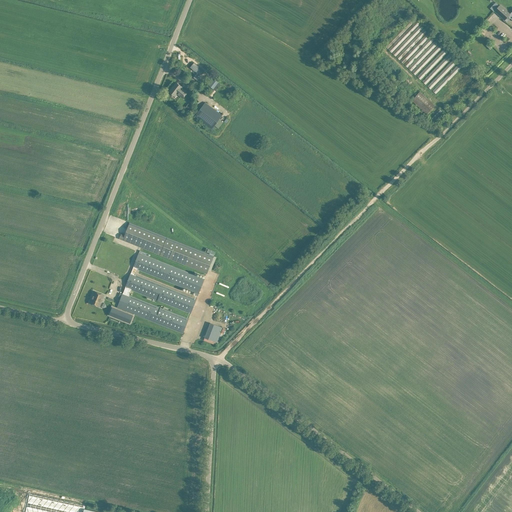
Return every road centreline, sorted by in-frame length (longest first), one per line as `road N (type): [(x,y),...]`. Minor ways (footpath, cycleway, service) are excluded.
road 1 (unclassified): [(64,321),(189,0)]
road 2 (unclassified): [(411,511),(213,359)]
road 3 (track): [(373,200),(213,359)]
road 4 (unclassified): [(213,359),(64,321)]
road 5 (unclassified): [(206,511),(213,359)]
road 6 (unclassified): [(424,150),(511,64)]
